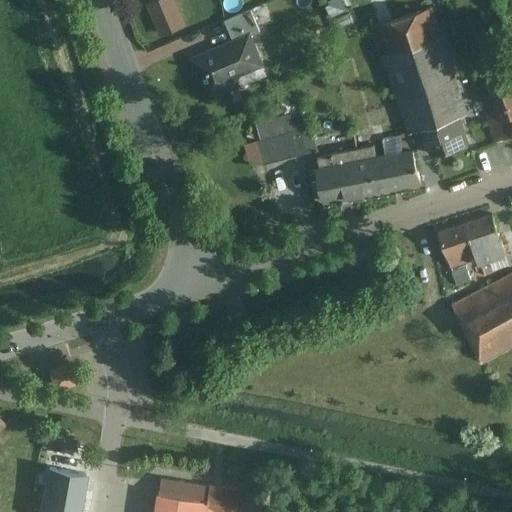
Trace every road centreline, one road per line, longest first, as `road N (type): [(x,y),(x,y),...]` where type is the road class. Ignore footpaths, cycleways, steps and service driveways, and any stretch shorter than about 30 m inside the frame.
road 1 (residential): [(197,288),(511,175)]
road 2 (residential): [(197,288),(102,0)]
road 3 (residential): [(23,343),(197,288)]
